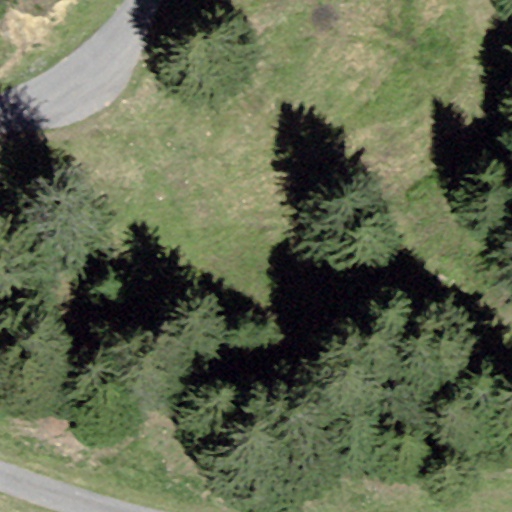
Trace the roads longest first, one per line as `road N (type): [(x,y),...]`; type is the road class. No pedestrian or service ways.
road 1 (unclassified): [(146,0),(107,49),(49,92),(0,108)]
road 2 (unclassified): [(0,473),(121,511)]
